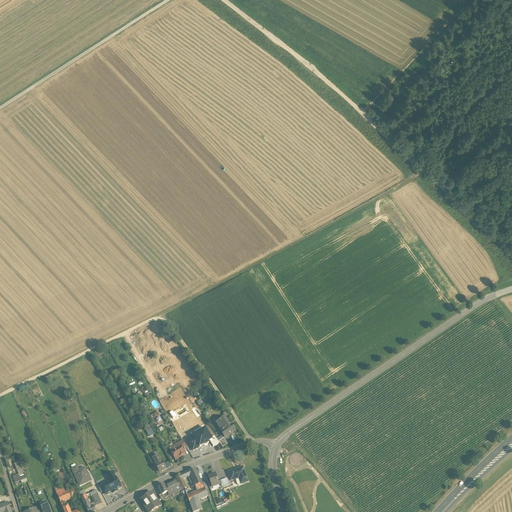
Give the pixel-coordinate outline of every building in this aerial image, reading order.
[(229,423),(225,417),(216,424),(222,432),(221,432),(225,438),(235,431),(231,425),(230,426),(228,424),(229,423)] [(144,427),(149,437),(154,434),(149,424),(144,427)] [(206,428),(193,436),(200,447),(204,445),(205,445),(209,443),(208,442),(213,440),(206,428)] [(186,439),(193,451),(200,447),(193,436),(186,439)] [(223,438),(219,442),(220,444),(222,448),(227,444),(223,438)] [(183,441),(177,444),(179,447),(180,446),(183,451),(187,448),(183,441)] [(183,451),(180,446),(179,447),(171,452),(174,457),(174,459),(174,460),(176,461),(177,460),(177,459),(185,454),(183,451)] [(166,469),(158,456),(155,458),(153,459),(154,461),(153,462),(154,464),(156,465),(156,466),(160,473),(159,473),(160,473),(166,469)] [(17,462),(14,464),(18,475),(19,475),(24,473),(19,462),(17,462)] [(85,468),(78,471),(77,467),(72,469),(73,473),(79,487),(91,481),(85,468)] [(236,469),(228,472),(231,481),(239,478),(238,477),(240,476),(243,483),(248,482),(243,468),(236,471),(236,469)] [(195,469),(189,471),(190,474),(191,475),(188,477),(191,483),(194,483),(200,480),(195,469)] [(116,472),(113,473),(118,483),(121,481),(116,472)] [(118,483),(113,473),(107,476),(109,481),(101,485),(101,486),(104,491),(106,495),(111,493),(112,494),(117,491),(116,490),(121,488),(118,483)] [(181,478),(180,475),(176,477),(182,490),(185,489),(186,488),(181,478)] [(218,482),(215,475),(213,476),(212,475),(208,476),(212,487),(219,485),(218,482)] [(227,479),(221,481),(223,487),(229,485),(227,479)] [(176,480),(164,486),(163,484),(158,486),(164,498),(172,494),(169,489),(179,485),(176,480)] [(200,480),(194,483),(196,486),(188,490),(187,490),(186,488),(185,489),(189,501),(198,498),(199,501),(208,496),(200,480)] [(179,485),(169,489),(172,494),(181,490),(179,485)] [(56,491),(55,491),(58,497),(65,493),(63,488),(59,490),(56,491)] [(76,488),(69,491),(72,498),(80,495),(78,493),(76,488)] [(96,490),(92,492),(93,493),(90,494),(94,503),(95,506),(102,504),(96,490)] [(65,493),(58,497),(63,508),(67,506),(64,502),(72,498),(69,491),(65,493)] [(153,493),(148,496),(148,495),(145,497),(145,498),(141,501),(148,511),(150,511),(151,511),(159,507),(158,506),(160,504),(153,493)] [(94,503),(89,505),(85,496),(81,498),(86,510),(87,510),(87,511),(93,511),(96,511),(94,507),(95,506),(94,503)] [(198,498),(189,501),(192,511),(197,511),(202,510),(199,501),(198,498)] [(10,511),(7,503),(0,505),(0,511),(10,511)] [(50,511),(47,503),(43,504),(44,505),(41,507),(42,511),(50,511)]
